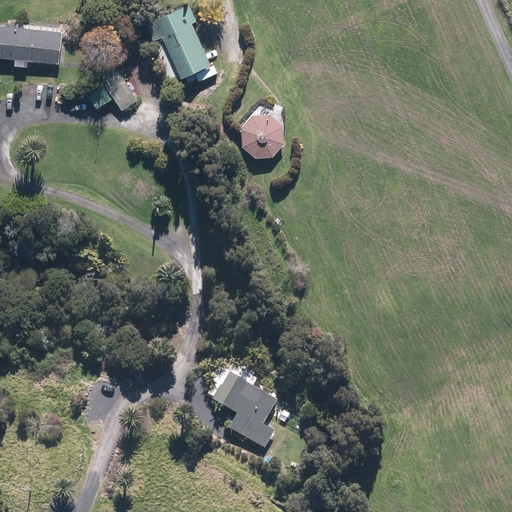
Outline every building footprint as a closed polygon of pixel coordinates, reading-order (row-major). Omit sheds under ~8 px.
[(193,2),(145,23),(151,39),(161,36),(178,78),(212,65),(195,22),(200,20),(193,2)] [(66,30),(0,22),(0,56),(18,59),(18,64),(29,66),(30,61),(62,65),(66,30)] [(139,98),(119,68),(102,79),(104,83),(88,93),(98,109),(114,99),(121,110),(139,98)] [(272,114),(253,114),(241,128),(244,147),(255,156),(274,156),(284,143),(283,125),(272,114)] [(281,343),(270,343),(269,375),(281,376),(281,343)] [(214,384),(208,394),(239,413),(230,428),(265,449),(277,430),(266,423),(271,416),(277,419),(286,404),(254,385),(261,374),(227,353),(209,381),(214,384)]
